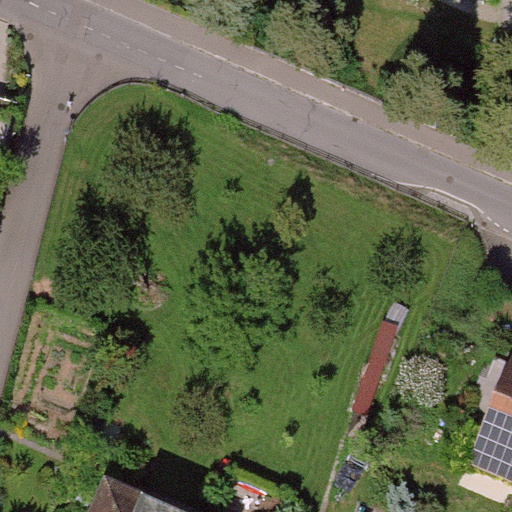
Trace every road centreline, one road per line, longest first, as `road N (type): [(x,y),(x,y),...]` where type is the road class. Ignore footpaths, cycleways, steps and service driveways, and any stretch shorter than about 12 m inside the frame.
road 1 (residential): [(74,22),(511,211)]
road 2 (residential): [(0,319),(74,22)]
